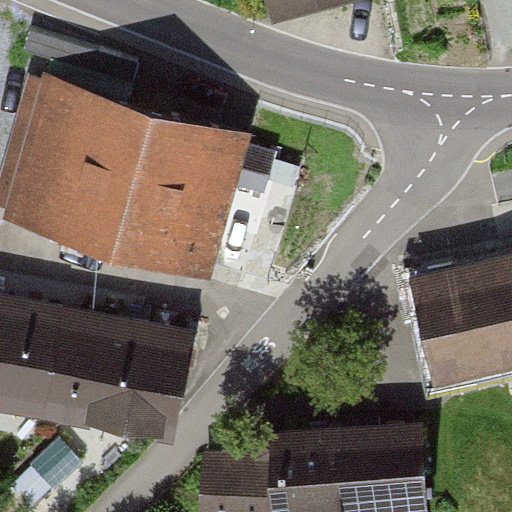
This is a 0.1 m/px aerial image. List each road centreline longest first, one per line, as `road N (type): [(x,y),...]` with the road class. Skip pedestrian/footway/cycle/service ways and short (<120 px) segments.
road 1 (residential): [(116,511),(427,170),(454,110)]
road 2 (unclassified): [(136,0),(301,71),(454,110)]
